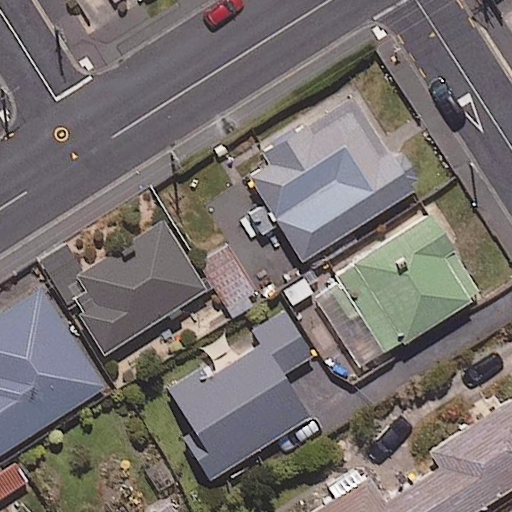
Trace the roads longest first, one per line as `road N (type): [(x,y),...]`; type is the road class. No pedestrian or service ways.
road 1 (tertiary): [(330,0),(90,151)]
road 2 (residential): [(511,150),(416,0)]
road 3 (residential): [(0,11),(90,151)]
